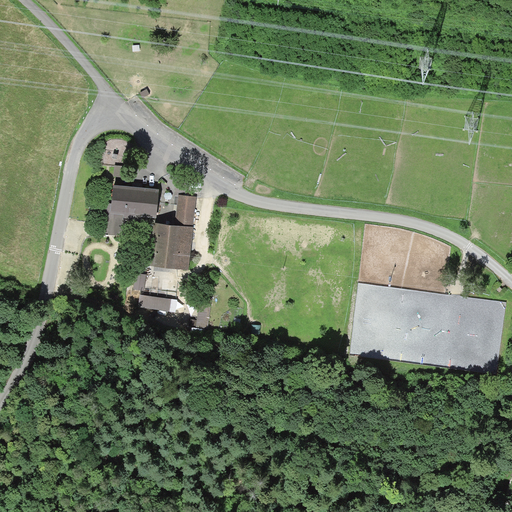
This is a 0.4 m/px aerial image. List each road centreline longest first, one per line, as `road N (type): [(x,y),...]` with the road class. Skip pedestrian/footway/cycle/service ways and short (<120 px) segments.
road 1 (unclassified): [(511,281),(431,230),(243,198),(162,148),(106,92)]
road 2 (unclassified): [(0,401),(35,338),(75,151),(106,92)]
road 3 (unclassified): [(106,92),(21,0)]
